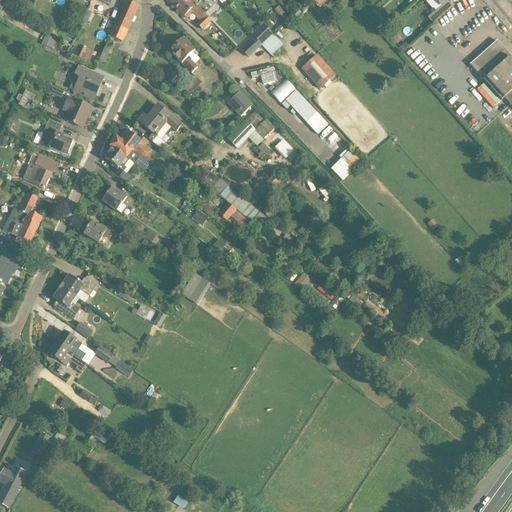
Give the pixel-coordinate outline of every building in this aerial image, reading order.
[(188,0),(168,0),(169,0),(183,17),(190,12),(199,22),(197,24),(202,30),(204,29),(210,23),(202,14),(199,10),(195,6),(195,7),(193,5),(188,0)] [(199,10),(202,14),(206,14),(217,4),(217,1),(215,0),(191,0),(194,4),(193,5),(195,7),(195,6),(199,10)] [(126,1),(110,38),(122,43),(138,7),(126,1)] [(262,46),(262,47),(273,35),(264,25),(252,36),(254,39),(254,40),(261,47),(262,46)] [(47,35),(51,37),(54,31),(48,28),(45,34),(47,35)] [(51,37),(47,35),(41,45),(52,51),(57,40),(51,37)] [(273,35),(262,47),(271,56),(283,45),(273,35)] [(188,46),(189,44),(183,38),(171,50),(173,52),(171,54),(190,74),(196,69),(190,62),(195,57),(192,54),(194,52),(188,46)] [(249,59),(261,47),(254,40),(242,51),(249,59)] [(501,101),(504,98),(511,91),(511,61),(495,43),(469,66),(501,101)] [(104,64),(110,51),(104,49),(99,62),(104,64)] [(318,54),(301,68),(320,90),(337,76),(318,54)] [(99,88),(103,79),(78,69),(75,77),(69,90),(76,94),(93,101),(98,87),(99,88)] [(277,72),(260,77),(263,86),(279,82),(277,72)] [(328,126),(307,103),(286,80),(271,94),(286,110),(290,107),(293,110),(317,136),(328,126)] [(14,104),(23,108),(30,94),(22,90),(14,104)] [(241,118),(252,106),(239,93),(227,105),(241,118)] [(69,113),(65,122),(81,129),(87,116),(85,115),(88,108),(68,99),(65,106),(63,110),(69,113)] [(160,140),(170,128),(176,133),(181,126),(158,107),(148,119),(144,116),(139,123),(153,134),(148,139),(175,160),(178,157),(168,148),(168,147),(160,140)] [(18,117),(23,114),(20,108),(15,110),(18,117)] [(268,136),(272,131),(274,130),(265,121),(263,123),(253,113),(245,121),(227,139),(237,150),(248,139),(257,147),(268,136)] [(73,144),(63,140),(64,137),(59,135),(62,127),(49,122),(46,130),(39,146),(49,151),(50,149),(67,157),(68,156),(68,155),(70,152),(69,152),(73,144)] [(116,139),(110,147),(126,159),(129,161),(145,173),(158,156),(144,146),(147,143),(141,138),(139,141),(127,132),(120,142),(116,139)] [(283,141),(284,139),(278,133),(271,139),(278,146),(275,149),(285,160),(287,158),(291,162),(297,156),(291,149),(283,141)] [(262,144),(257,149),(266,158),(271,153),(262,144)] [(113,169),(111,173),(118,179),(126,169),(125,167),(129,161),(126,159),(110,147),(112,149),(107,155),(108,156),(105,160),(112,165),(111,167),(113,169)] [(350,155),(344,162),(353,170),(359,164),(350,155)] [(29,166),(23,180),(28,182),(28,183),(43,190),(44,188),(51,173),(53,174),(57,166),(39,158),(35,169),(29,166)] [(207,166),(198,176),(220,195),(219,196),(250,222),(258,229),(266,219),(228,187),(231,184),(222,177),(220,180),(210,173),(212,171),(207,166)] [(273,175),(266,183),(273,190),(281,182),(273,175)] [(3,182),(7,184),(10,183),(11,180),(11,177),(8,176),(5,176),(3,179),(3,182)] [(260,181),(254,188),(263,196),(270,189),(260,181)] [(324,187),(320,189),(324,197),(328,195),(324,187)] [(102,202),(120,216),(130,202),(114,190),(113,192),(111,190),(102,202)] [(27,194),(19,212),(18,212),(18,213),(14,209),(10,217),(14,221),(14,223),(8,220),(26,230),(35,234),(42,219),(30,213),(37,199),(27,194)] [(250,223),(227,204),(219,214),(227,222),(231,217),(245,229),(250,223)] [(268,207),(263,212),(269,218),(279,207),(276,204),(271,209),(268,207)] [(192,219),(202,227),(209,218),(198,211),(192,219)] [(0,240),(10,245),(5,242),(9,234),(30,244),(35,234),(26,230),(8,220),(3,231),(0,230),(0,240)] [(437,226),(432,221),(428,225),(432,230),(437,226)] [(302,238),(312,231),(307,223),(297,231),(302,238)] [(99,227),(98,229),(90,224),(83,236),(98,244),(103,237),(110,240),(113,235),(99,227)] [(281,234),(272,226),(268,231),(277,239),(281,234)] [(321,242),(325,237),(319,232),(315,236),(321,242)] [(148,233),(145,238),(156,246),(160,241),(148,233)] [(298,246),(286,235),(280,242),(292,253),(298,246)] [(0,261),(3,254),(5,255),(10,245),(0,240),(0,261)] [(142,244),(151,251),(153,252),(156,249),(154,247),(144,241),(142,244)] [(229,257),(232,246),(216,241),(212,252),(229,257)] [(387,250),(377,260),(392,276),(402,267),(387,250)] [(0,261),(0,282),(6,286),(14,269),(17,271),(21,262),(5,255),(3,254),(0,261)] [(274,261),(279,265),(283,261),(279,257),(274,261)] [(455,261),(461,269),(466,265),(459,257),(455,261)] [(314,263),(327,274),(329,276),(334,271),(332,269),(318,258),(314,263)] [(304,273),(294,285),(302,292),(312,279),(304,273)] [(194,274),(181,295),(197,306),(211,284),(194,274)] [(68,276),(67,278),(59,289),(74,299),(80,292),(88,298),(96,288),(84,279),(80,284),(68,276)] [(400,276),(394,280),(400,287),(405,283),(400,276)] [(325,282),(321,287),(334,298),(338,294),(325,282)] [(59,289),(54,297),(53,299),(56,302),(53,307),(72,321),(79,311),(71,304),(74,299),(59,289)] [(120,291),(118,296),(134,306),(137,301),(120,291)] [(349,301),(358,309),(363,304),(353,296),(349,301)] [(418,303),(424,310),(430,304),(425,298),(418,303)] [(374,310),(367,303),(363,308),(370,314),(374,310)] [(132,312),(136,315),(149,322),(155,313),(150,311),(142,306),(138,311),(134,309),(132,312)] [(433,322),(441,313),(435,308),(427,317),(433,322)] [(160,328),(167,317),(160,313),(153,324),(160,328)] [(388,324),(381,318),(378,321),(385,327),(388,324)] [(75,330),(88,339),(93,332),(80,324),(75,330)] [(377,327),(374,330),(381,336),(383,333),(377,327)] [(81,362),(85,356),(78,351),(82,345),(77,341),(77,342),(64,333),(56,344),(81,362)] [(154,339),(148,336),(143,343),(149,347),(154,339)] [(418,345),(421,342),(422,341),(417,337),(413,341),(418,345)] [(77,368),(81,362),(56,344),(48,355),(66,368),(70,362),(77,368)] [(108,363),(112,357),(99,348),(95,354),(108,363)] [(117,357),(128,363),(132,357),(121,351),(117,357)] [(120,362),(115,369),(122,374),(127,368),(120,362)] [(88,402),(92,397),(84,391),(80,397),(88,402)] [(67,410),(71,403),(64,399),(60,407),(67,410)] [(50,438),(41,433),(39,438),(48,442),(50,438)] [(157,444),(150,440),(147,444),(154,449),(157,444)] [(0,498),(0,508),(6,511),(16,495),(13,493),(17,485),(20,487),(25,476),(15,471),(11,478),(2,473),(0,476),(0,485),(5,488),(0,498)] [(184,507),(189,500),(178,494),(174,501),(184,507)]
